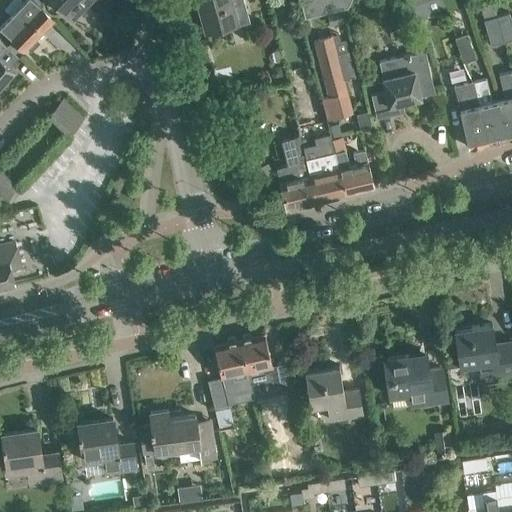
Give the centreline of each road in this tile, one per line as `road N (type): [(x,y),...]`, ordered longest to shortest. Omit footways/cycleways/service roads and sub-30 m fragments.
road 1 (residential): [(0,375),(511,253)]
road 2 (tertiary): [(214,285),(511,216)]
road 3 (tertiary): [(481,195),(208,258)]
road 4 (tertiary): [(0,327),(214,285)]
road 5 (tertiary): [(208,258),(0,320)]
road 6 (residential): [(208,258),(162,65)]
road 7 (unclassified): [(0,135),(35,98),(63,85),(162,65)]
